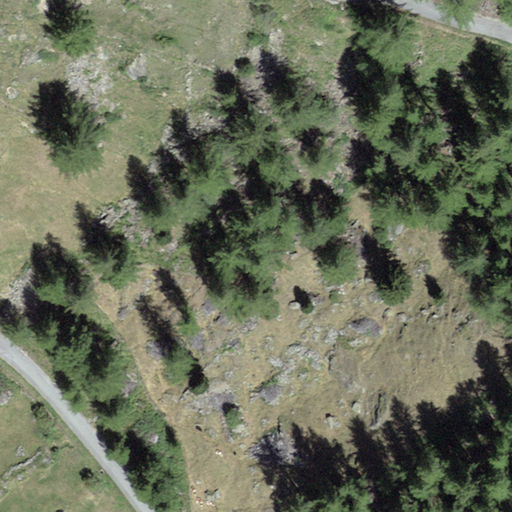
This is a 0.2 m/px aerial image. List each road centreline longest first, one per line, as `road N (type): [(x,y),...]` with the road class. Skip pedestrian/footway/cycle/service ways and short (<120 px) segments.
road 1 (track): [(143,511),(0,350)]
road 2 (track): [(393,0),(511,41)]
